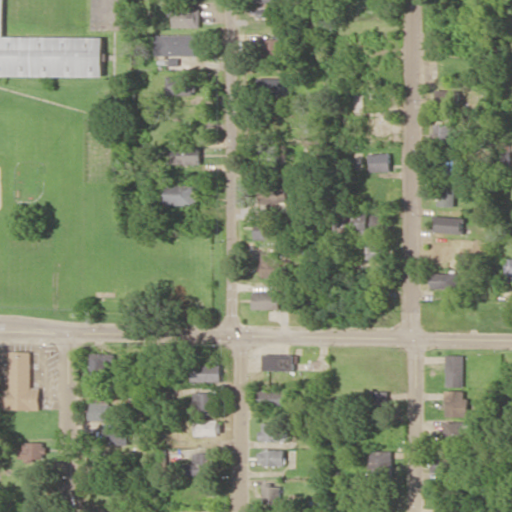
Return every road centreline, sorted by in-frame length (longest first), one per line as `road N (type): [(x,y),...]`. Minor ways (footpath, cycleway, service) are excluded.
road 1 (residential): [(0,333),(511,338)]
road 2 (residential): [(414,0),(413,340)]
road 3 (residential): [(229,0),(234,335)]
road 4 (residential): [(68,511),(71,334)]
road 5 (residential): [(236,511),(234,335)]
road 6 (residential): [(413,511),(413,340)]
